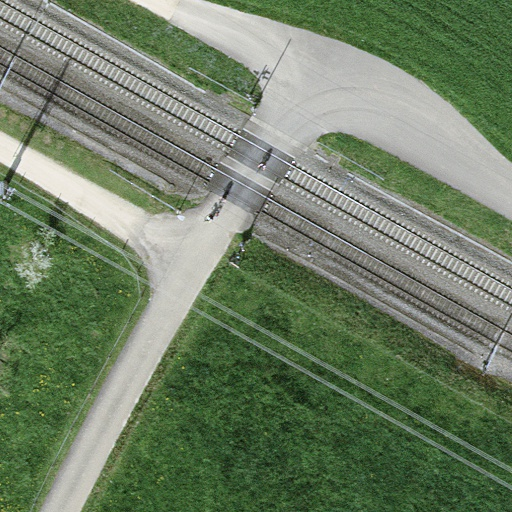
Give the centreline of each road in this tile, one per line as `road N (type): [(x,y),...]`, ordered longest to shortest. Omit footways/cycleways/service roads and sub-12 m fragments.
road 1 (unclassified): [(511,194),(384,103),(319,72),(235,188),(61,511)]
road 2 (track): [(0,151),(194,261)]
road 3 (track): [(319,72),(157,0)]
